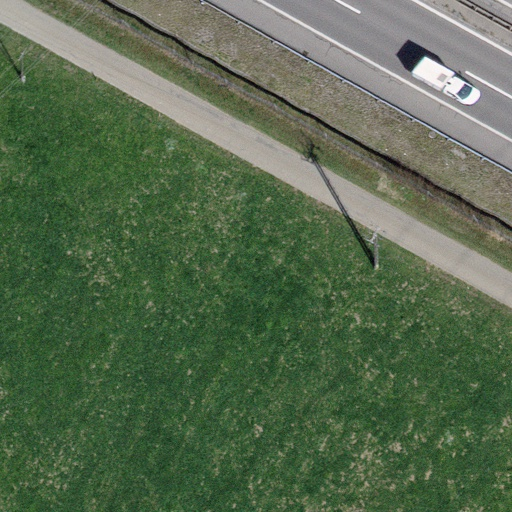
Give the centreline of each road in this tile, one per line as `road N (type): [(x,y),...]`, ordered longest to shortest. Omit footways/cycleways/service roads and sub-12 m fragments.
road 1 (track): [(511,293),(0,11)]
road 2 (motorway): [(331,0),(511,100)]
